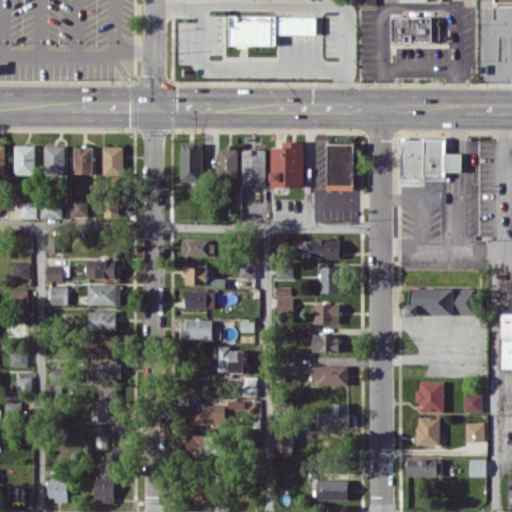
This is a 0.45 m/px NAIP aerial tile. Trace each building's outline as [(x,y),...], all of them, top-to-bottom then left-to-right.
[(317,33),(317,16),(230,15),(229,44),(275,44),(275,33),(317,33)] [(393,16),(392,41),(432,42),(433,30),(441,30),(441,17),(393,16)] [(462,171),(463,153),(447,152),(447,138),(402,137),(401,177),(446,178),(446,170),(462,171)] [(272,146),(272,186),(304,186),(305,140),(287,140),(287,147),(272,146)] [(329,189),(355,189),(354,142),(328,143),(329,189)] [(203,181),(204,143),(182,143),(181,180),(203,181)] [(16,173),(37,173),(36,144),(15,144),(16,173)] [(66,145),(45,145),(46,175),(66,174),(66,145)] [(125,174),(124,145),(104,145),(104,174),(125,174)] [(75,173),(93,173),(93,146),(75,146),(75,173)] [(218,147),(219,177),(239,177),(238,146),(218,147)] [(243,184),(266,184),(266,149),(243,149),(243,184)] [(89,198),(72,198),(73,216),(89,215),(89,198)] [(22,217),(39,217),(38,202),(21,202),(22,217)] [(63,218),(64,203),(42,202),(42,217),(63,218)] [(50,234),(50,251),(65,251),(64,234),(50,234)] [(342,239),(311,238),(310,257),(341,258),(342,239)] [(183,255),(214,255),(214,239),(183,239),(183,255)] [(89,277),(117,278),(118,259),(89,258),(89,277)] [(32,277),(31,262),(15,262),(15,277),(32,277)] [(240,276),(256,277),(256,263),(241,262),(240,276)] [(64,264),(48,264),(48,280),(64,280),(64,264)] [(277,278),(294,278),(294,266),(278,265),(277,278)] [(322,292),(341,292),(341,265),(322,265),(322,292)] [(208,284),(208,267),(187,267),(186,284),(208,284)] [(226,278),(209,278),(209,287),(226,287),(226,278)] [(501,367),(511,367),(511,279),(501,280),(501,367)] [(89,304),(121,304),(121,283),(89,283),(89,304)] [(69,285),(51,285),(52,304),(69,303),(69,285)] [(410,314),(477,315),(477,288),(411,287),(410,314)] [(28,288),(13,288),(13,301),(28,300),(28,288)] [(216,307),(217,290),(187,289),(187,307),(216,307)] [(294,297),(278,297),(278,309),(294,309),(294,297)] [(340,322),(340,302),(315,303),(315,323),(340,322)] [(117,310),(91,309),(90,328),(117,329),(117,310)] [(214,338),(214,319),(182,319),(181,337),(214,338)] [(310,326),(295,326),(295,336),(310,336),(310,326)] [(314,351),(339,351),(339,333),(314,333),(314,351)] [(116,354),(116,336),(91,335),(90,354),(116,354)] [(245,372),(245,349),(230,349),(230,345),(219,345),(219,372),(245,372)] [(28,365),(27,350),(11,350),(12,366),(28,365)] [(296,358),(286,357),(285,373),(295,373),(296,358)] [(121,381),(121,361),(88,361),(88,380),(121,381)] [(349,365),(312,366),(312,384),(349,383),(349,365)] [(68,381),(68,366),(55,366),(56,382),(68,381)] [(32,376),(18,376),(17,392),(31,392),(32,376)] [(258,395),(257,376),(244,376),(244,395),(258,395)] [(445,380),(418,380),(418,402),(420,402),(420,411),(445,411),(445,380)] [(99,420),(118,421),(119,385),(100,384),(99,420)] [(482,411),(483,394),(465,393),(464,410),(482,411)] [(333,412),(319,411),(319,424),(357,425),(357,414),(348,413),(349,403),(333,402),(333,412)] [(226,404),(191,404),(191,423),(226,424),(226,404)] [(440,416),(418,416),(418,444),(441,444),(440,416)] [(467,441),(485,440),(485,421),(466,422),(467,441)] [(293,446),(293,428),(275,428),(276,447),(293,446)] [(187,455),(222,453),(221,433),(187,435),(187,455)] [(115,502),(116,464),(127,464),(127,448),(113,448),(113,455),(101,455),(101,475),(96,475),(95,501),(115,502)] [(407,475),(442,475),(442,459),(407,458),(407,475)] [(486,458),(470,458),(470,475),(486,475),(486,458)] [(49,499),(68,499),(68,478),(48,478),(49,499)] [(317,480),(318,499),(349,498),(349,479),(317,480)] [(214,503),(213,480),(193,481),(194,504),(214,503)]
